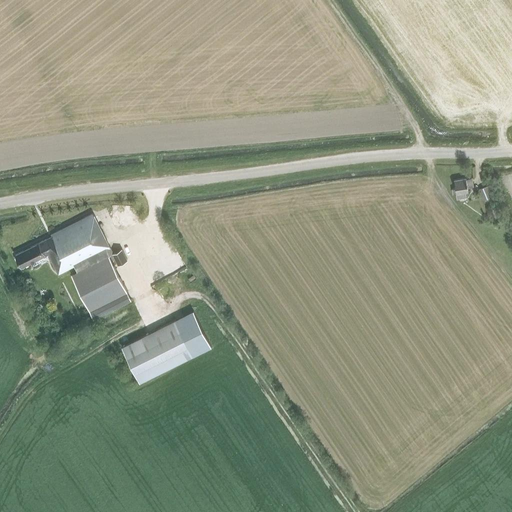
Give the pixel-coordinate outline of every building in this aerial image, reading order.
[(453,194),(464,192),(468,191),(467,187),(473,186),(471,178),(466,179),(466,178),(454,180),(455,188),(452,189),(453,194)] [(492,197),(487,186),(478,189),(482,200),(492,197)] [(108,256),(113,254),(93,213),(51,234),(52,236),(15,254),(21,267),(48,254),(58,274),(74,266),(77,271),(71,274),(93,318),(131,299),(108,256)] [(122,249),(113,254),(118,264),(127,260),(122,249)] [(211,346),(193,310),(122,346),(140,382),(211,346)]
